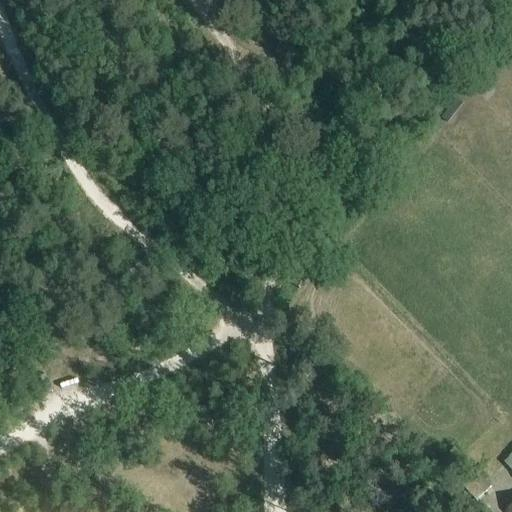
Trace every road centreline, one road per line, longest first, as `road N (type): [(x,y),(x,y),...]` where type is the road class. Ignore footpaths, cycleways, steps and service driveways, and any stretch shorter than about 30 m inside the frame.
road 1 (track): [(276,511),(262,133),(267,104),(320,0)]
road 2 (track): [(265,336),(231,318),(89,190),(0,15)]
road 3 (track): [(267,104),(193,0)]
